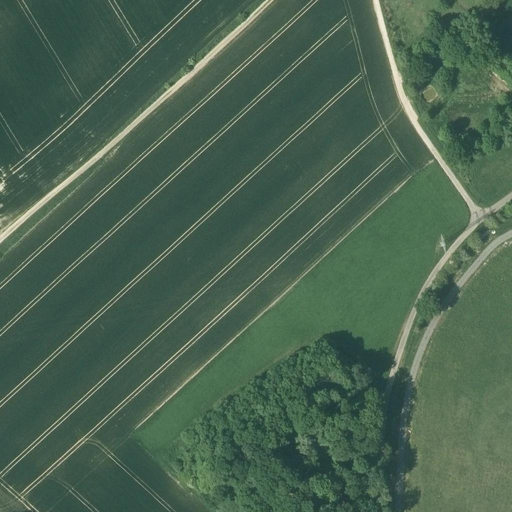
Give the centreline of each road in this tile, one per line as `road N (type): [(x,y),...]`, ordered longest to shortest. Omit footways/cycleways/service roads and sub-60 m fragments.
road 1 (track): [(270,0),(0,244)]
road 2 (track): [(478,220),(423,288),(401,335),(384,402),(378,511)]
road 3 (track): [(478,220),(404,108),(373,0)]
